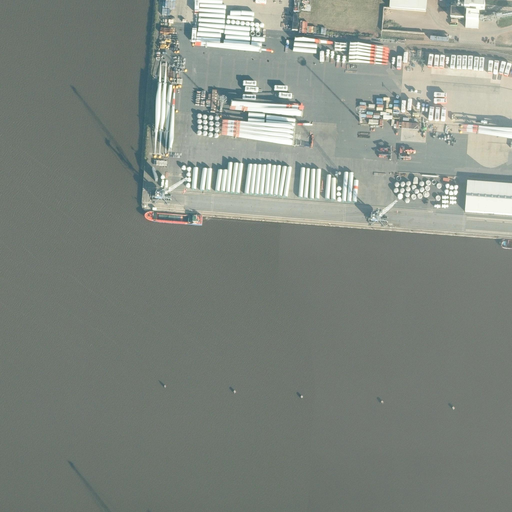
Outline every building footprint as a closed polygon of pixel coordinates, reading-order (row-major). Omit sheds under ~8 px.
[(426,0),(390,0),(390,10),(425,12),(426,0)] [(465,29),(478,30),(479,11),(485,11),(485,2),(465,0),(455,0),(456,2),(457,2),(457,8),(451,7),(450,18),(466,19),(465,29)] [(388,56),(386,49),(378,51),(378,53),(376,53),(377,58),(378,58),(379,63),(380,62),(381,68),(391,65),(390,62),(393,62),(394,65),(397,65),(395,59),(391,61),(390,55),(388,56)] [(193,95),(193,104),(199,104),(199,102),(205,102),(205,101),(208,101),(209,103),(212,103),(212,95),(203,95),(193,95)] [(176,138),(155,137),(153,160),(175,161),(176,138)] [(401,150),(400,162),(424,163),(424,151),(401,150)] [(152,162),(151,188),(166,188),(168,163),(152,162)] [(511,187),(468,184),(466,214),(511,217),(511,187)]
